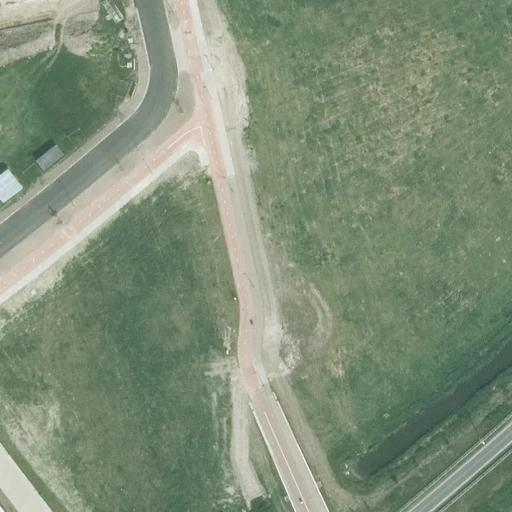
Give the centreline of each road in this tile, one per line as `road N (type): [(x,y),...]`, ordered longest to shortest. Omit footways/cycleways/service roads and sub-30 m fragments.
road 1 (unclassified): [(0,235),(157,106),(161,74),(146,0)]
road 2 (trunk): [(511,433),(421,511)]
